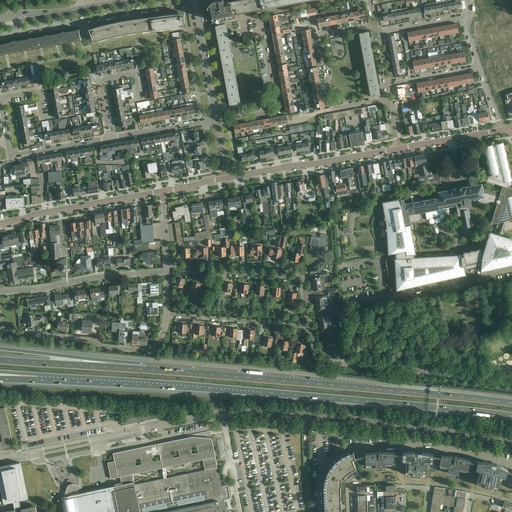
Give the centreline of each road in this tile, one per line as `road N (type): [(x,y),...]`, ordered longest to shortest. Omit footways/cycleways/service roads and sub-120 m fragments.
road 1 (motorway): [(37,380),(511,416)]
road 2 (motorway): [(511,403),(149,369)]
road 3 (residential): [(0,34),(190,0)]
road 4 (residential): [(168,313),(147,349),(0,322)]
road 5 (residential): [(411,428),(304,415),(221,416)]
road 6 (residential): [(374,26),(319,36),(332,108),(388,98)]
road 7 (residential): [(310,326),(298,279),(167,263)]
road 8 (residential): [(228,177),(398,148)]
road 9 (residential): [(0,293),(167,272)]
road 10 (residential): [(0,223),(163,191)]
road 11 (residential): [(511,380),(359,362)]
road 12 (motorway): [(149,369),(0,348)]
road 13 (motorway): [(149,369),(0,360)]
road 14 (residential): [(310,326),(168,313)]
road 15 (residential): [(218,119),(273,109),(262,26)]
road 16 (residential): [(409,445),(338,452),(318,479),(318,511)]
road 17 (residential): [(98,440),(221,416)]
road 18 (residential): [(218,119),(195,0)]
